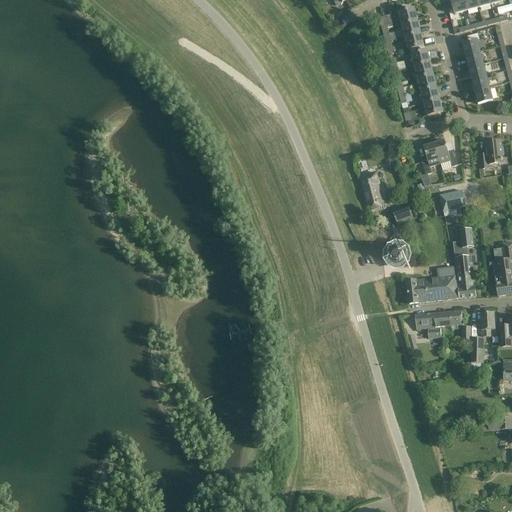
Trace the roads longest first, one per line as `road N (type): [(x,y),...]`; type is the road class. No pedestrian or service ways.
road 1 (unclassified): [(414,486),(302,153),(267,84),(198,0)]
road 2 (residential): [(462,118),(429,0)]
